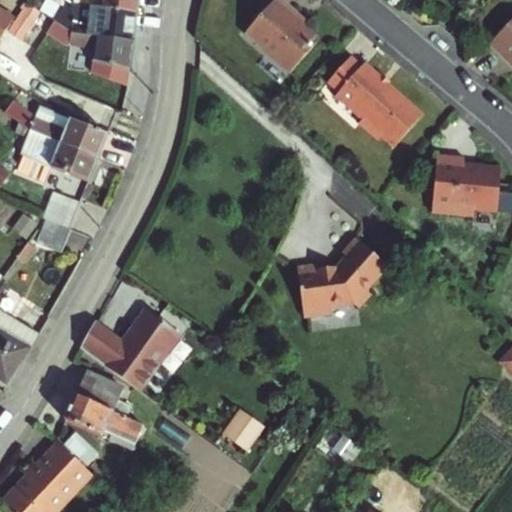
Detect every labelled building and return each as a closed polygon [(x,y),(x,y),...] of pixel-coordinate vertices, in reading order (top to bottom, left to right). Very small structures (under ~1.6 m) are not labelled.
[(138,12),(139,0),(100,0),(100,8),(138,12)] [(323,37),(297,14),(300,10),(288,0),(273,0),(247,31),(294,71),(323,37)] [(70,5),(69,17),(100,20),(100,8),(70,5)] [(38,14),(25,6),(11,31),(23,39),(38,14)] [(138,12),(100,8),(100,20),(69,17),(59,10),(54,25),(67,33),(68,33),(134,39),(138,12)] [(0,41),(13,21),(0,13),(0,41)] [(511,22),(494,41),(511,59),(511,22)] [(128,85),(134,39),(68,33),(67,44),(97,50),(94,70),(128,85)] [(366,66),(353,56),(333,80),(343,90),(339,94),(366,118),(362,123),(381,139),(384,135),(398,147),(427,114),(369,63),(366,66)] [(25,128),(98,158),(107,133),(40,106),(36,117),(16,102),(9,116),(22,125),(25,128)] [(88,182),(98,158),(25,128),(22,125),(19,135),(30,140),(24,157),(51,168),(88,182)] [(24,157),(18,172),(45,183),(51,168),(24,157)] [(499,212),(502,170),(466,167),(466,159),(439,157),(435,215),(475,220),(475,211),(499,212)] [(71,229),(72,230),(83,204),(57,193),(47,218),(58,223),(71,229)] [(37,238),(44,220),(26,213),(19,230),(37,238)] [(58,223),(47,218),(39,242),(62,252),(71,229),(58,223)] [(306,274),(345,302),(356,302),(362,307),(375,293),(370,289),(392,266),(360,236),(346,251),(350,254),(343,262),(326,262),(326,256),(306,257),(306,274)] [(345,302),(306,274),(307,309),(333,309),(333,302),(345,302)] [(98,319),(82,349),(159,389),(190,328),(148,306),(133,336),(98,319)] [(0,382),(8,388),(33,348),(41,334),(0,310),(0,382)] [(123,388),(88,373),(66,422),(133,450),(144,426),(112,412),(123,388)] [(246,405),(227,430),(252,449),(272,424),(246,405)] [(62,511),(94,479),(58,444),(37,466),(34,463),(25,473),(29,477),(6,501),(16,511),(62,511)] [(98,453),(86,444),(76,456),(88,465),(98,453)]
